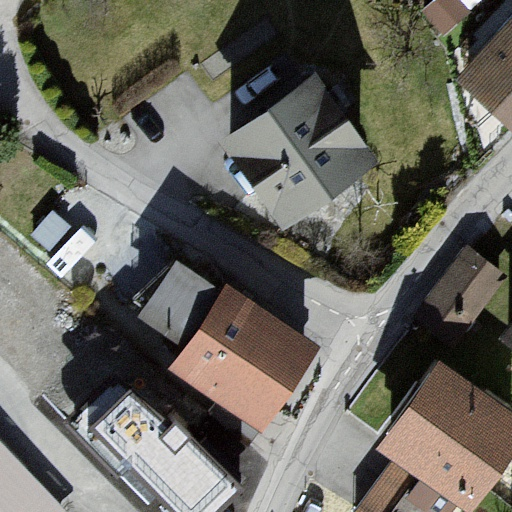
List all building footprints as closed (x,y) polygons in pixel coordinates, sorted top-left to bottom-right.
[(511,140),(511,5),(444,84),(510,142),(511,140)] [(291,72),(199,140),(262,225),(354,158),(291,72)] [(485,276),(452,254),(407,317),(438,341),(485,276)] [(511,281),(476,331),(511,358),(511,258),(509,263),(511,265),(511,281)] [(237,433),(300,351),(199,273),(187,289),(152,263),(125,297),(163,326),(138,358),(237,433)] [(430,511),(504,413),(410,346),(346,433),(372,455),(343,500),(360,511),(430,511)] [(156,403),(98,455),(150,511),(194,511),(228,482),(156,403)] [(0,511),(52,511),(0,459),(0,511)]
